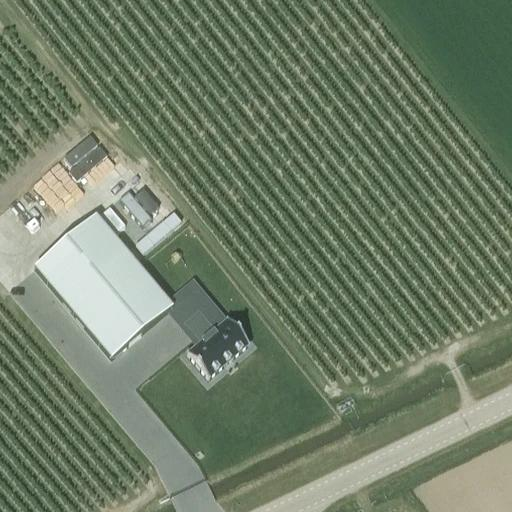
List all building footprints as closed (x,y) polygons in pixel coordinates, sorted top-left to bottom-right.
[(135,187),(116,201),(143,233),(152,224),(149,219),(157,212),(135,187)] [(13,195),(0,207),(0,229),(21,253),(46,230),(13,195)] [(106,210),(97,217),(113,236),(122,228),(106,210)] [(35,269),(35,271),(110,362),(176,311),(98,219),(35,269)] [(167,222),(137,247),(144,256),(174,231),(167,222)] [(201,320),(215,309),(205,296),(218,286),(188,247),(161,268),(201,320)] [(201,347),(187,359),(207,383),(247,350),(226,325),(214,336),(199,317),(185,329),(201,347)]
